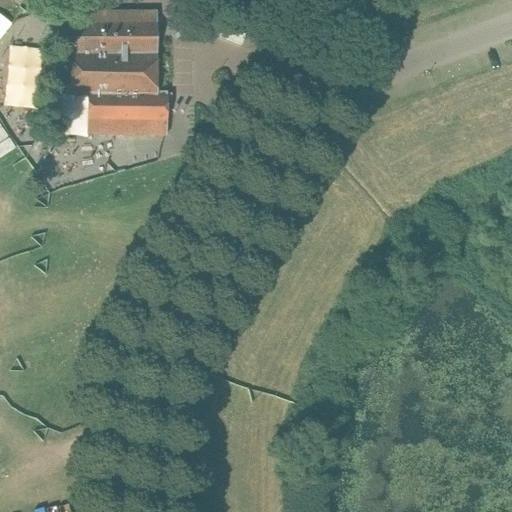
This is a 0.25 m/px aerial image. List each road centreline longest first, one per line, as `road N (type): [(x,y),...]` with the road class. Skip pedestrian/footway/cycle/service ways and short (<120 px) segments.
road 1 (unclassified): [(325,98),(511,29)]
road 2 (unclassified): [(325,98),(208,42)]
